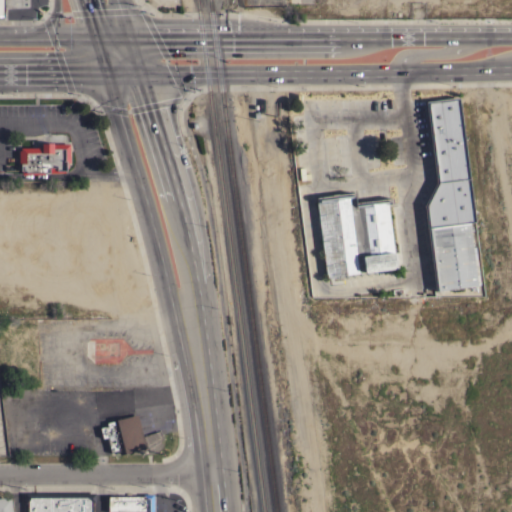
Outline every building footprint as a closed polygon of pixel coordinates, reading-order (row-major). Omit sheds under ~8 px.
[(468,177),(435,181),(424,101),(458,96),(468,177)] [(69,162),(65,162),(65,163),(67,163),(67,167),(65,167),(65,170),(64,170),(64,172),(44,172),(44,174),(21,174),(21,170),(20,170),(20,163),(18,163),(18,150),(20,150),(20,147),(36,147),(36,145),(40,145),(40,142),(52,142),(52,143),(69,143),(69,162)] [(468,177),(474,221),(469,222),(477,284),(434,290),(423,205),(435,181),(468,177)] [(315,197),(353,192),(354,202),(391,197),(392,203),(387,204),(395,268),(391,268),(392,270),(389,270),(389,269),(386,269),(386,270),(379,271),(379,270),(334,275),(335,277),(327,278),(327,276),(325,276),(315,197)] [(145,448),(118,454),(117,450),(110,452),(106,436),(102,437),(99,427),(106,425),(106,422),(110,421),(110,420),(136,414),(145,448)] [(94,492),(94,502),(92,502),(92,511),(27,511),(27,503),(24,503),(24,493),(94,492)] [(117,511),(107,511),(107,496),(142,496),(142,494),(152,494),(152,500),(153,500),(153,509),(152,509),(152,511),(117,511)] [(0,511),(0,497),(9,497),(10,511),(0,511)]
